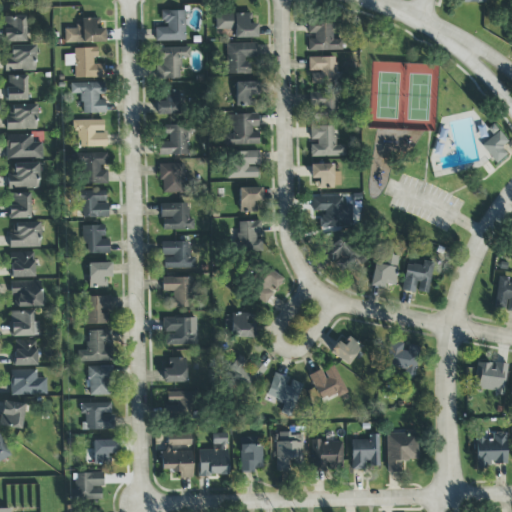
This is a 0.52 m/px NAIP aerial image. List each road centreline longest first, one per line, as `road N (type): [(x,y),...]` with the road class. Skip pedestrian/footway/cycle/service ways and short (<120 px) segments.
road 1 (residential): [(130,0),(142,511)]
road 2 (residential): [(142,511),(511,499)]
road 3 (residential): [(449,511),(453,331),(475,259),(511,200)]
road 4 (residential): [(280,0),(288,235),(307,282),(336,303)]
road 5 (residential): [(336,303),(511,341)]
road 6 (residential): [(336,303),(305,346),(282,349),(280,322),(307,282)]
